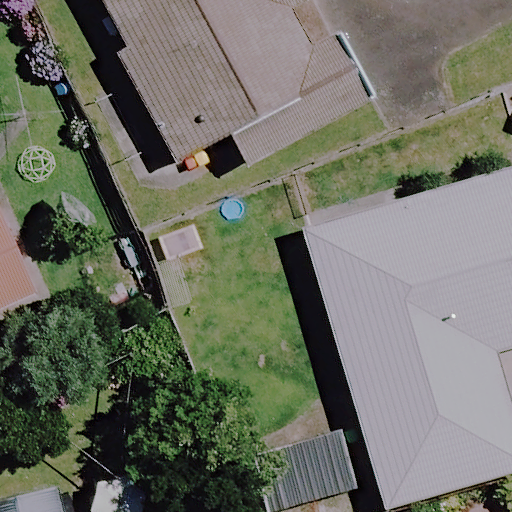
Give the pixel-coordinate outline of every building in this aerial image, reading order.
[(297,55),(270,0),(99,0),(179,167),(236,139),(250,169),(386,104),(350,30),(297,55)] [(511,354),(511,182),(312,244),(394,510),(511,473),(511,409),(496,359),(511,354)] [(0,314),(41,297),(0,202),(0,314)] [(374,511),(347,428),(228,467),(243,511),(374,511)] [(126,511),(120,483),(4,511),(126,511)]
